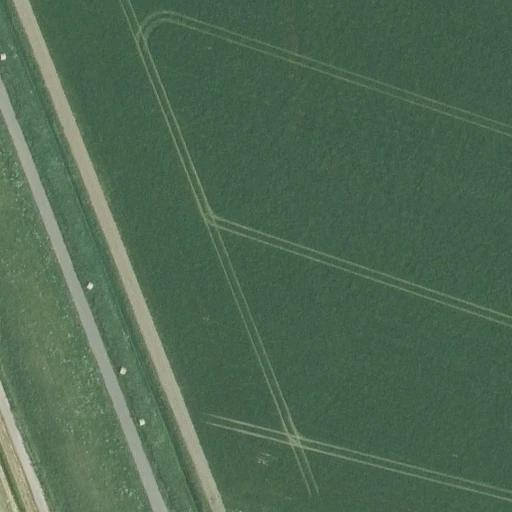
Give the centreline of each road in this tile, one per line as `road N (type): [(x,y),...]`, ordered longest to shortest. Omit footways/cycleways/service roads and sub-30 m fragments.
road 1 (track): [(158,511),(0,91)]
road 2 (unclassified): [(43,511),(0,398)]
